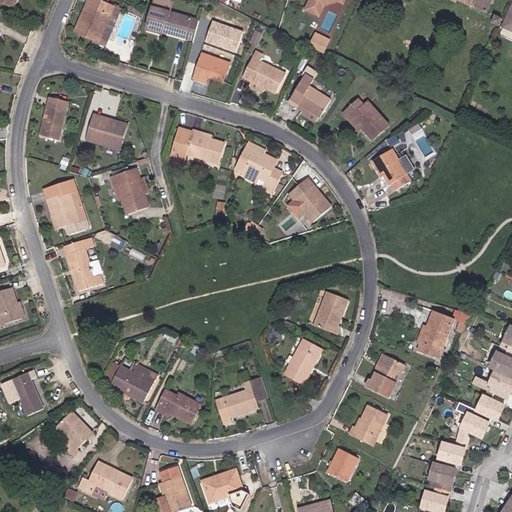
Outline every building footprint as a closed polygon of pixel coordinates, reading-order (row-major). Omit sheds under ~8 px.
[(99,0),(90,0),(89,5),(85,4),(72,33),(93,41),(99,26),(104,28),(114,6),(107,3),(99,0)] [(161,0),(150,0),(144,27),(161,32),(182,37),(187,18),(168,14),(158,11),(161,0)] [(168,14),(172,1),(166,0),(161,0),(158,11),(168,14)] [(344,0),(309,0),(305,10),(318,17),(323,6),(337,1),(343,4),(344,0)] [(495,0),(460,0),(490,14),(495,0)] [(93,41),(105,46),(121,9),(114,6),(104,28),(99,26),(93,41)] [(192,20),(187,18),(182,37),(187,38),(192,20)] [(242,31),(213,21),(205,42),(235,52),(242,31)] [(143,31),(160,36),(161,32),(144,27),(143,31)] [(326,52),(332,38),(317,31),(310,45),(326,52)] [(251,43),(252,36),(245,34),(243,41),(251,43)] [(258,57),(261,51),(252,47),(242,71),(250,75),(249,79),(261,84),(272,89),(281,68),(258,57)] [(201,82),(204,74),(210,76),(223,81),(229,63),(202,53),(192,79),(201,82)] [(304,80),(307,74),(299,70),(289,96),(305,103),(302,112),(313,115),(316,108),(320,111),(328,91),(304,80)] [(245,85),(259,91),(261,84),(249,79),(250,75),(242,71),(240,76),(247,79),(245,85)] [(204,74),(201,82),(207,84),(210,76),(204,74)] [(365,100),(360,104),(355,98),(338,112),(344,119),(349,115),(360,127),(369,138),(386,124),(365,100)] [(56,143),(65,104),(46,99),(37,139),(56,143)] [(344,119),(354,131),(360,127),(349,115),(344,119)] [(107,121),(94,117),(86,143),(116,152),(122,131),(106,126),(107,121)] [(107,121),(106,126),(122,131),(124,126),(107,121)] [(199,132),(179,129),(173,150),(184,153),(217,163),(222,145),(209,141),(198,138),(199,132)] [(209,141),(210,135),(199,132),(198,138),(209,141)] [(249,138),(247,144),(265,153),(268,147),(249,138)] [(239,159),(248,163),(246,169),(267,180),(262,189),(272,194),(281,175),(272,170),(278,160),(265,153),(247,144),(239,159)] [(395,160),(386,146),(365,157),(375,174),(380,172),(385,181),(388,179),(393,186),(406,179),(395,160)] [(171,156),(182,159),(184,153),(173,150),(171,156)] [(408,168),(401,156),(395,160),(402,171),(408,168)] [(236,165),(246,169),(248,163),(239,159),(236,165)] [(146,208),(134,170),(113,177),(126,215),(146,208)] [(310,188),(314,185),(309,179),(286,195),(294,204),(298,201),(303,209),(314,222),(332,207),(317,189),(313,192),(310,188)] [(90,221),(77,180),(44,189),(56,232),(90,221)] [(294,204),(299,211),(303,209),(298,201),(294,204)] [(250,233),(257,223),(251,219),(244,229),(250,233)] [(264,228),(257,223),(250,233),(258,237),(264,228)] [(62,249),(64,255),(83,250),(81,244),(62,249)] [(96,246),(89,248),(92,259),(99,257),(96,246)] [(92,278),(83,250),(64,255),(78,294),(103,286),(100,276),(92,278)] [(0,327),(23,318),(12,288),(0,292),(0,327)] [(334,321),(344,296),(324,288),(310,322),(333,331),(337,322),(334,321)] [(449,315),(429,309),(423,324),(418,341),(415,349),(436,355),(449,315)] [(418,341),(423,324),(419,323),(413,340),(418,341)] [(511,361),(508,360),(511,351),(511,334),(494,370),(500,373),(489,400),(481,414),(476,411),(472,417),(466,431),(486,441),(490,425),(480,421),(483,415),(501,423),(505,408),(495,403),(501,390),(511,395),(511,392),(511,361)] [(303,384),(322,348),(304,340),(286,375),(303,384)] [(379,352),(366,378),(371,380),(383,354),(379,352)] [(403,362),(383,354),(371,380),(366,378),(361,387),(385,399),(403,362)] [(126,371),(119,367),(111,385),(143,402),(157,372),(132,360),(126,371)] [(103,382),(111,385),(119,367),(112,364),(103,382)] [(29,372),(12,378),(25,416),(42,410),(29,372)] [(250,388),(245,390),(210,401),(218,425),(228,421),(227,417),(256,407),(255,400),(268,396),(262,376),(248,380),(250,388)] [(200,403),(179,393),(177,397),(165,391),(157,409),(168,415),(169,413),(171,409),(191,419),(200,403)] [(390,415),(369,406),(359,429),(354,427),(351,436),(371,445),(374,437),(379,439),(390,415)] [(171,409),(169,413),(190,422),(191,419),(171,409)] [(90,443),(86,439),(93,433),(75,413),(58,428),(71,443),(65,448),(77,461),(83,455),(80,452),(90,443)] [(93,433),(86,439),(90,443),(97,437),(93,433)] [(379,439),(374,437),(371,445),(375,447),(379,439)] [(431,511),(448,511),(449,501),(438,498),(442,484),(453,487),(455,479),(458,480),(460,473),(449,470),(451,463),(461,466),(468,452),(447,446),(442,468),(438,467),(426,510),(431,511)] [(350,484),(361,459),(340,450),(329,474),(350,484)] [(91,496),(96,487),(123,500),(133,479),(104,469),(106,466),(99,462),(90,481),(84,478),(79,490),(91,496)] [(177,466),(159,472),(164,483),(161,484),(165,499),(169,511),(178,511),(191,508),(177,466)] [(235,470),(218,476),(219,480),(205,485),(211,502),(227,496),(229,503),(245,498),(235,470)] [(204,481),(205,485),(219,480),(218,476),(204,481)] [(68,492),(66,499),(74,503),(77,495),(68,492)] [(364,511),(369,507),(359,498),(353,504),(361,511),(364,511)] [(169,511),(165,499),(160,501),(163,511),(169,511)] [(333,511),(331,503),(301,509),(301,511),(333,511)]
